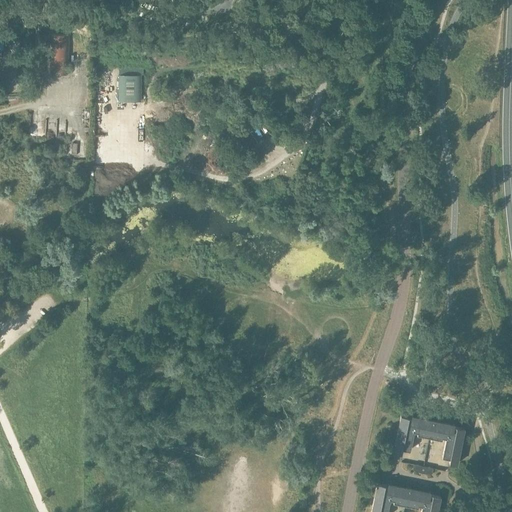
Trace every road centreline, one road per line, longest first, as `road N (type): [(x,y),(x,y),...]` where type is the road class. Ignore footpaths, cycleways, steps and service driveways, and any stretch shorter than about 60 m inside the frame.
road 1 (unclassified): [(346,511),(403,278),(406,84),(438,0)]
road 2 (unclassified): [(452,511),(474,466),(473,424),(468,416),(415,405),(418,396)]
